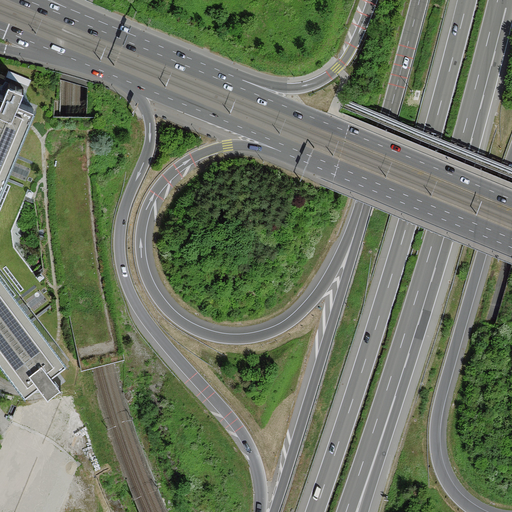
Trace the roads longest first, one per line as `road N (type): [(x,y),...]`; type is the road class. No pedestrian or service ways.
road 1 (motorway): [(467,0),(315,511)]
road 2 (motorway): [(356,229),(316,297),(279,329),(216,336),(164,307),(146,277),(140,241),(155,190),(216,147),(282,148)]
road 3 (motorway): [(120,78),(151,128),(122,217),(125,281),(161,339),(241,431),(260,476),(261,511)]
road 4 (motorway): [(386,390),(497,0)]
road 5 (motorway): [(476,511),(442,474),(437,411),(511,156)]
road 6 (primary): [(511,199),(219,75)]
road 7 (motorway): [(356,229),(273,511)]
road 8 (primary): [(282,148),(511,243)]
road 9 (motorway): [(419,0),(356,229)]
road 10 (motorway): [(372,0),(344,60),(318,82),(286,88),(219,75)]
road 11 (primary): [(120,78),(282,148)]
road 12 (primary): [(219,75),(98,24)]
road 13 (motorway): [(346,511),(386,390)]
road 14 (motorway): [(360,511),(386,390)]
